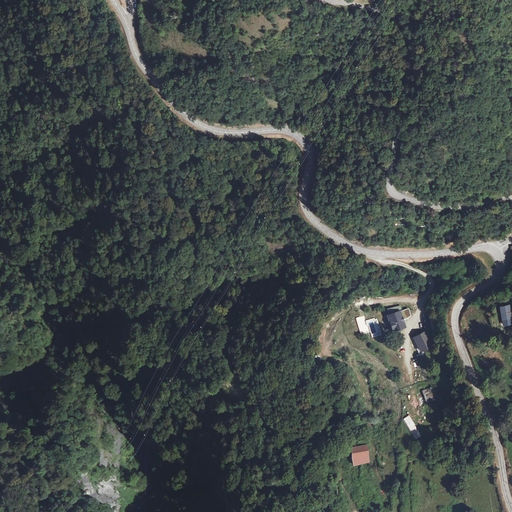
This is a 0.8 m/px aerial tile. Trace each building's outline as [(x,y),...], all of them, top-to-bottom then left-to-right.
[(511,318),(511,314),(509,305),(501,308),(505,321),(511,318)] [(387,320),(399,316),(398,311),(386,315),(387,320)] [(399,316),(387,320),(392,335),(403,331),(400,321),(404,320),(403,315),(399,316)] [(427,333),(421,335),(426,348),(433,346),(427,333)] [(426,348),(421,335),(416,337),(421,351),(426,348)] [(433,386),(418,392),(423,403),(438,397),(433,386)] [(368,458),(365,445),(354,448),(357,461),(368,458)]
